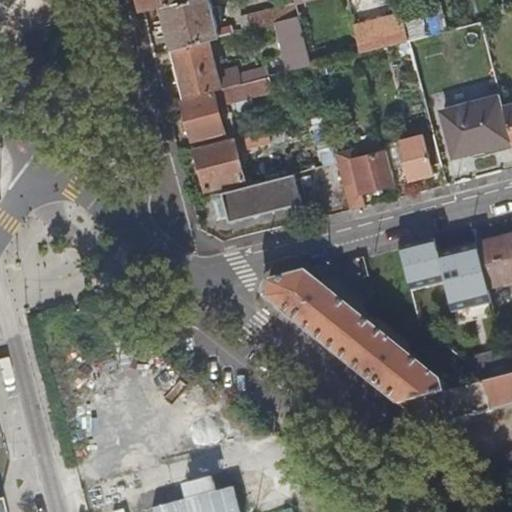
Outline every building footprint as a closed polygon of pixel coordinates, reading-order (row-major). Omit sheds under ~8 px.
[(142,0),(145,11),(165,6),(186,0),(142,0)] [(212,0),(186,0),(165,6),(176,49),(211,40),(222,37),(212,0)] [(301,16),(298,3),(241,18),(245,31),(279,22),(301,16)] [(405,20),(410,40),(412,39),(440,32),(445,31),(440,11),(405,20)] [(314,65),(301,16),(279,22),(291,71),(314,65)] [(405,20),(357,34),(362,52),(363,52),(393,44),(410,40),(405,20)] [(211,40),(176,49),(188,98),(244,83),(271,76),(269,67),(242,73),(240,68),(220,73),(211,40)] [(188,98),(185,98),(196,139),(227,131),(219,101),(247,94),(244,83),(188,98)] [(456,155),(511,140),(511,126),(506,105),(504,95),(445,111),(456,155)] [(435,165),(443,163),(436,132),(402,141),(403,143),(408,163),(412,180),(437,174),(435,165)] [(236,137),(198,146),(209,189),(247,179),(236,137)] [(388,146),(393,167),(408,163),(403,143),(388,146)] [(339,163),(352,211),(368,206),(364,192),(397,183),(393,167),(388,146),(381,148),(382,152),(360,157),(358,147),(337,153),(339,163)] [(297,174),(225,192),(232,221),(304,203),(297,174)] [(475,231),(445,238),(460,298),(490,290),(479,246),(475,231)] [(511,236),(479,246),(490,290),(511,284),(511,236)] [(348,263),(330,268),(369,301),(376,294),(367,285),(361,260),(348,263)] [(269,297),(402,405),(456,390),(310,273),(272,283),(269,297)] [(490,290),(460,298),(465,316),(474,314),(478,328),(479,331),(500,326),(490,290)] [(474,314),(465,316),(468,330),(478,328),(474,314)] [(467,362),(474,386),(511,376),(511,374),(506,351),(467,362)] [(422,421),(441,439),(459,420),(494,411),(493,406),(511,401),(511,376),(474,386),(456,390),(402,405),(422,421)] [(498,488),(511,482),(511,452),(487,464),(498,488)]
